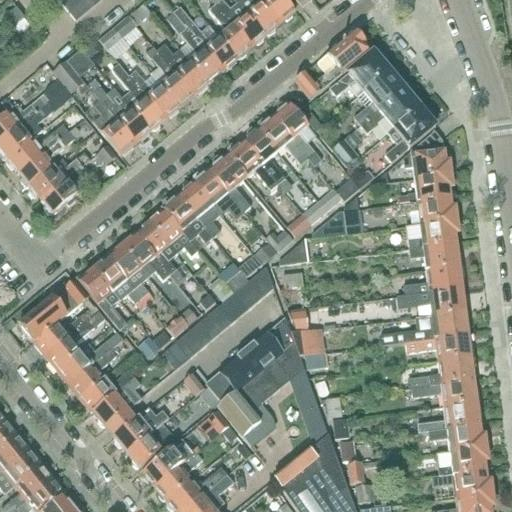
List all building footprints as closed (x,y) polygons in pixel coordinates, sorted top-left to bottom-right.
[(69,16),(87,1),(86,0),(70,0),(61,8),(69,16)] [(94,10),(105,0),(88,0),(87,1),(94,10)] [(250,52),(215,8),(207,0),(200,0),(198,2),(224,33),(216,40),(236,63),(238,62),(241,62),(246,59),(246,56),(250,52)] [(270,38),(274,35),(275,31),(279,28),(256,0),(244,0),(237,6),(265,40),(267,38),(270,38)] [(282,0),(256,0),(279,28),(284,24),(287,24),(292,20),(292,17),(294,15),(282,0)] [(292,0),(302,12),(312,3),(309,0),(292,0)] [(76,25),(94,10),(87,1),(69,16),(76,25)] [(229,12),(221,3),(215,8),(250,52),(255,48),(258,48),(263,44),(263,41),(265,40),(237,6),(229,12)] [(11,30),(23,20),(16,11),(4,21),(11,30)] [(128,21),(136,31),(135,29),(146,21),(139,12),(128,21)] [(216,40),(208,46),(181,13),(174,19),(222,76),(226,72),(229,72),(234,68),(234,65),(236,63),(216,40)] [(217,80),(222,76),(174,19),(168,24),(195,57),(188,63),(207,88),(209,86),(212,86),(217,82),(217,80)] [(121,42),(136,31),(128,21),(114,33),(121,42)] [(121,42),(114,33),(102,43),(108,50),(120,41),(121,42)] [(360,37),(356,37),(355,36),(320,65),(330,76),(315,88),(305,77),(295,85),(311,104),(368,54),(364,49),(365,48),(364,46),(365,42),(360,37)] [(90,62),(103,51),(95,42),(83,53),(90,62)] [(172,60),(164,51),(157,56),(193,100),(198,96),(201,96),(205,92),(206,89),(207,88),(188,63),(179,53),(172,60)] [(188,103),(193,100),(157,56),(150,62),(158,72),(150,79),(158,88),(179,111),(181,110),(183,110),(188,106),(188,103)] [(384,65),(381,66),(373,57),(329,94),(336,102),(348,91),(357,102),(388,76),(387,74),(388,70),(384,65)] [(82,85),(67,66),(66,66),(53,77),(69,96),(82,85)] [(150,135),(151,134),(155,134),(160,130),(160,127),(164,124),(128,80),(127,78),(118,68),(111,74),(129,96),(122,102),(130,111),(130,112),(150,135)] [(158,88),(151,94),(135,75),(128,80),(164,124),(169,120),(171,120),(177,116),(177,113),(179,111),(158,88)] [(394,77),(390,78),(388,76),(357,102),(366,112),(353,123),(360,130),(404,94),(397,86),(398,82),(394,77)] [(415,102),(410,102),(404,94),(360,130),(366,138),(379,128),(388,138),(419,112),(418,111),(418,107),(415,102)] [(0,146),(46,108),(49,105),(43,98),(23,115),(17,108),(0,122),(0,146)] [(130,112),(122,118),(106,99),(99,105),(104,110),(136,147),(140,144),(142,146),(150,139),(148,137),(150,135),(130,112)] [(120,160),(122,159),(126,158),(131,154),(131,151),(136,147),(104,110),(99,105),(93,110),(97,116),(100,119),(92,126),(101,136),(120,160)] [(308,131),(295,116),(287,107),(285,109),(281,108),(277,111),(278,115),(271,120),(299,153),(308,163),(315,158),(299,138),(308,131)] [(26,137),(52,115),(46,108),(0,146),(0,155),(0,158),(3,163),(6,162),(7,163),(31,144),(26,137)] [(315,135),(322,130),(307,111),(300,116),(315,135)] [(425,114),(420,114),(419,112),(388,138),(396,149),(384,159),(391,167),(435,131),(428,123),(428,119),(425,114)] [(308,163),(299,153),(271,120),(265,125),(262,124),(257,127),(258,131),(256,133),(273,153),(277,157),(285,150),(300,169),(308,163)] [(18,177),(67,136),(61,129),(36,150),(31,144),(7,163),(8,165),(6,166),(11,173),(13,171),(18,177)] [(256,133),(254,134),(251,133),(247,136),(248,140),(241,145),(248,153),(277,189),(284,182),(269,164),(277,157),(273,153),(256,133)] [(74,142),(68,136),(67,136),(18,177),(23,183),(21,185),(26,190),(28,190),(29,191),(53,171),(48,164),(65,151),(64,150),(74,142)] [(345,143),(353,153),(362,146),(353,136),(345,143)] [(442,153),(441,146),(433,137),(403,163),(404,173),(412,172),(413,184),(450,179),(448,167),(444,167),(443,156),(442,153)] [(345,171),(358,160),(344,143),(331,154),(345,171)] [(277,189),(248,153),(241,145),(235,151),(231,149),(226,154),(227,157),(225,158),(246,183),(254,176),(270,195),(277,189)] [(108,150),(97,158),(103,165),(103,166),(106,170),(117,161),(108,150)] [(41,205),(90,164),(84,157),(58,177),(53,171),(29,191),(30,192),(29,195),(34,200),(36,199),(41,205)] [(103,166),(103,165),(97,158),(96,158),(90,164),(41,205),(45,210),(44,213),(48,218),(51,217),(52,219),(66,208),(68,210),(75,204),(73,202),(76,199),(70,192),(103,166)] [(234,192),(242,185),(223,161),(221,162),(217,161),(213,165),(213,168),(207,174),(243,217),(250,211),(234,192)] [(235,223),(243,217),(207,174),(200,179),(197,178),(193,181),(194,185),(192,186),(212,211),(220,204),(235,223)] [(360,181),(354,187),(359,194),(373,182),(368,175),(364,178),(362,179),(360,181)] [(448,192),(452,191),(450,179),(413,184),(415,197),(408,198),(408,200),(398,202),(399,209),(449,203),(448,192)] [(344,206),(359,194),(350,184),(335,196),(341,203),(341,204),(344,206)] [(190,188),(187,186),(182,190),(183,194),(177,199),(213,242),(220,236),(211,226),(219,219),(212,211),(192,186),(190,188)] [(318,205),(327,216),(341,203),(335,196),(332,193),(318,205)] [(205,248),(213,242),(177,199),(170,204),(167,203),(162,206),(163,210),(161,212),(181,236),(189,246),(198,239),(205,248)] [(344,216),(359,214),(357,201),(343,212),(343,216),(344,216)] [(455,213),(450,213),(449,203),(399,209),(400,216),(410,215),(410,217),(417,216),(419,230),(456,225),(455,213)] [(311,229),(327,216),(318,205),(302,218),(311,229)] [(189,246),(181,236),(161,212),(147,224),(168,250),(175,258),(182,252),(197,270),(204,264),(189,246)] [(312,243),(347,239),(344,216),(343,216),(337,217),(311,238),(312,243)] [(296,242),(311,229),(302,218),(287,231),(296,242)] [(161,256),(168,250),(147,224),(132,236),(175,287),(182,282),(161,256)] [(453,238),(457,237),(456,225),(419,230),(406,232),(409,255),(455,248),(453,238)] [(269,246),(278,257),(293,245),(284,234),(276,241),(272,236),(266,241),(269,246)] [(169,293),(175,287),(132,236),(119,247),(152,288),(159,282),(169,293)] [(262,270),(278,257),(269,246),(253,259),(254,260),(255,261),(261,269),(262,270)] [(145,294),(152,288),(119,247),(105,259),(146,308),(152,303),(145,294)] [(278,268),(307,265),(305,247),(300,248),(278,265),(278,268)] [(460,258),(456,258),(455,248),(409,255),(410,261),(416,260),(416,261),(423,260),(425,275),(462,270),(460,258)] [(145,309),(146,308),(105,259),(91,270),(112,297),(124,311),(131,305),(143,319),(149,313),(145,309)] [(254,260),(238,272),(239,274),(246,282),(261,269),(255,261),(254,260)] [(219,282),(233,299),(242,291),(249,286),(246,282),(239,274),(238,272),(235,269),(219,282)] [(105,302),(112,297),(91,270),(77,282),(119,334),(126,329),(105,302)] [(460,283),(464,282),(462,270),(425,275),(428,298),(461,294),(460,283)] [(266,272),(252,283),(266,300),(274,293),(266,272)] [(284,292),(303,290),(301,276),(282,279),(284,292)] [(227,304),(233,300),(233,299),(219,282),(209,290),(220,304),(224,301),(227,304)] [(249,286),(242,291),(256,308),(266,300),(252,283),(249,286)] [(58,326),(88,303),(73,285),(24,326),(19,329),(33,347),(58,326)] [(233,299),(233,300),(246,316),(256,308),(242,291),(233,299)] [(462,304),(461,294),(428,298),(411,300),(396,302),(398,314),(419,311),(420,322),(468,316),(467,304),(462,304)] [(206,315),(215,307),(209,299),(199,307),(206,315)] [(227,304),(223,308),(237,324),(246,316),(233,300),(227,304)] [(223,308),(213,316),(227,332),(237,324),(223,308)] [(44,361),(99,316),(93,309),(64,333),(58,326),(33,347),(44,361)] [(179,320),(188,331),(197,322),(189,312),(179,320)] [(296,337),(312,335),(309,314),(288,317),(296,337)] [(75,348),(104,323),(99,316),(44,361),(56,375),(81,355),(75,348)] [(213,316),(204,324),(217,340),(227,332),(213,316)] [(466,329),(470,328),(468,316),(420,322),(415,322),(417,336),(383,340),(382,341),(381,341),(380,343),(379,344),(379,345),(380,350),(405,347),(467,339),(466,329)] [(174,342),(188,331),(179,320),(165,331),(174,342)] [(204,324),(194,332),(207,348),(217,340),(204,324)] [(277,362),(293,348),(277,329),(205,389),(207,392),(220,408),(235,395),(246,386),(256,378),(266,370),(277,362)] [(194,332),(184,340),(198,356),(207,348),(194,332)] [(303,361),(323,358),(319,334),(312,335),(296,337),(290,338),(293,348),(298,362),(303,361)] [(67,389),(120,346),(122,344),(114,335),(108,340),(110,343),(95,355),(89,348),(81,355),(56,375),(67,389)] [(159,354),(171,344),(165,337),(153,346),(159,354)] [(468,349),(467,339),(405,347),(407,357),(435,353),(437,366),(474,361),(472,349),(468,349)] [(184,340),(175,347),(188,364),(198,356),(184,340)] [(149,361),(158,354),(148,341),(139,349),(149,361)] [(98,376),(125,352),(120,346),(67,389),(79,403),(104,383),(98,376)] [(294,383),(304,376),(298,362),(293,348),(277,362),(294,383)] [(328,371),(326,358),(323,358),(303,361),(304,368),(306,367),(306,374),(328,371)] [(411,392),(423,391),(472,384),(471,374),(476,374),(474,361),(437,366),(439,381),(422,383),(410,384),(411,392)] [(277,362),(266,370),(284,392),(294,383),(277,362)] [(91,418),(93,417),(133,383),(144,375),(138,368),(128,376),(128,375),(110,390),(104,383),(79,403),(91,418)] [(266,370),(256,378),(273,400),(284,392),(266,370)] [(200,398),(204,394),(192,378),(183,385),(196,401),(200,398)] [(256,378),(246,386),(263,408),(273,400),(256,378)] [(106,432),(130,412),(123,403),(139,390),(133,383),(93,417),(98,423),(98,426),(102,430),(104,431),(106,432)] [(473,395),(472,384),(423,391),(411,392),(412,402),(441,399),(443,411),(480,406),(478,394),(473,395)] [(246,386),(235,395),(252,417),(263,408),(246,386)] [(207,392),(204,394),(200,398),(212,414),(217,410),(220,408),(207,392)] [(260,427),(252,417),(235,395),(220,408),(217,410),(242,442),(260,427)] [(328,422),(332,422),(341,420),(339,402),(326,404),(328,422)] [(477,419),(481,419),(480,406),(443,411),(445,425),(417,428),(418,438),(428,436),(478,430),(477,419)] [(155,421),(149,413),(114,442),(115,443),(115,446),(118,451),(121,451),(127,458),(168,424),(162,416),(155,421)] [(219,439),(222,436),(229,431),(216,415),(207,423),(219,439)] [(140,474),(176,444),(167,432),(177,423),(174,419),(168,424),(127,458),(132,464),(132,467),(136,472),(139,472),(140,474)] [(345,424),(333,426),(335,444),(348,443),(345,424)] [(10,431),(7,431),(3,426),(0,428),(0,452),(15,440),(13,437),(13,435),(10,431)] [(478,430),(428,436),(429,445),(447,443),(449,457),(485,452),(484,440),(479,440),(478,430)] [(230,446),(236,440),(229,431),(222,436),(230,446)] [(20,443),(17,443),(15,440),(0,452),(0,476),(27,455),(23,450),(23,447),(20,443)] [(353,511),(327,440),(274,483),(294,511),(353,511)] [(353,447),(340,448),(342,466),(355,464),(353,447)] [(245,463),(251,458),(243,449),(237,454),(245,463)] [(154,491),(196,458),(190,451),(180,459),(174,451),(143,477),(144,478),(143,481),(148,486),(150,486),(154,491)] [(487,464),(485,452),(449,457),(437,458),(439,472),(430,473),(431,482),(435,482),(484,475),(483,465),(487,464)] [(34,460),(31,460),(27,455),(0,476),(0,492),(5,498),(14,490),(39,469),(37,467),(37,464),(34,460)] [(185,478),(201,464),(196,458),(154,491),(159,497),(159,500),(163,505),(166,505),(166,506),(191,485),(185,478)] [(360,468),(348,470),(350,489),(363,487),(360,468)] [(44,472),(41,472),(39,469),(14,490),(20,497),(1,511),(17,511),(51,484),(47,479),(47,477),(44,472)] [(187,511),(227,480),(221,474),(197,493),(191,485),(166,506),(167,506),(166,509),(168,511),(187,511)] [(490,485),(486,486),(484,475),(435,482),(436,489),(453,487),(455,502),(491,497),(490,485)] [(218,511),(224,507),(217,499),(232,487),(227,480),(187,511),(218,511)] [(57,488),(55,489),(51,484),(17,511),(47,511),(63,499),(62,497),(63,496),(57,488)] [(357,508),(372,506),(370,489),(355,491),(357,508)] [(489,511),(489,510),(493,510),(491,497),(455,502),(456,511),(489,511)] [(70,504),(67,503),(63,499),(47,511),(73,511),(74,511),(74,509),(70,504)]
